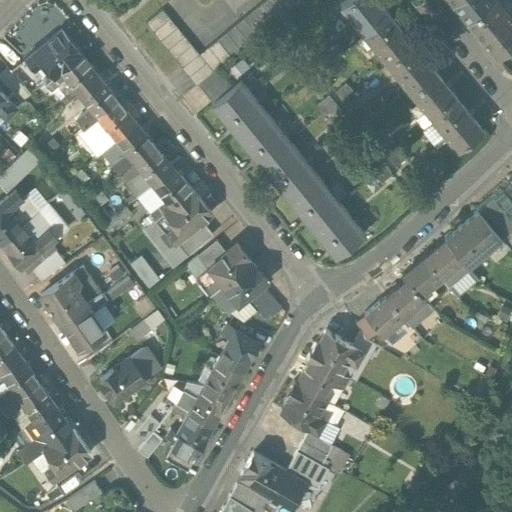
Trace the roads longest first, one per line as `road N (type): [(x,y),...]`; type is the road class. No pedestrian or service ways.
road 1 (residential): [(84,0),(329,302)]
road 2 (residential): [(0,281),(181,511)]
road 3 (residential): [(329,302),(303,329),(199,511)]
road 4 (residential): [(511,155),(382,268),(329,302)]
road 5 (residential): [(431,0),(511,97)]
